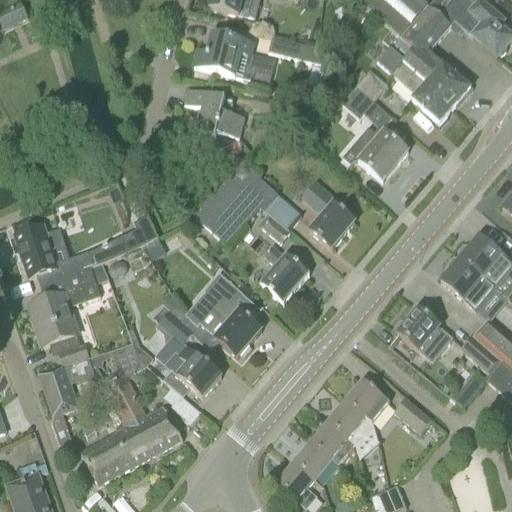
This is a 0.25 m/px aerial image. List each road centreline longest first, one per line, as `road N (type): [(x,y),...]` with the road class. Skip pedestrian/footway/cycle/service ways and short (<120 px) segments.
road 1 (tertiary): [(225,467),(511,130)]
road 2 (unclassified): [(68,511),(6,341)]
road 3 (unclassified): [(138,170),(179,0)]
